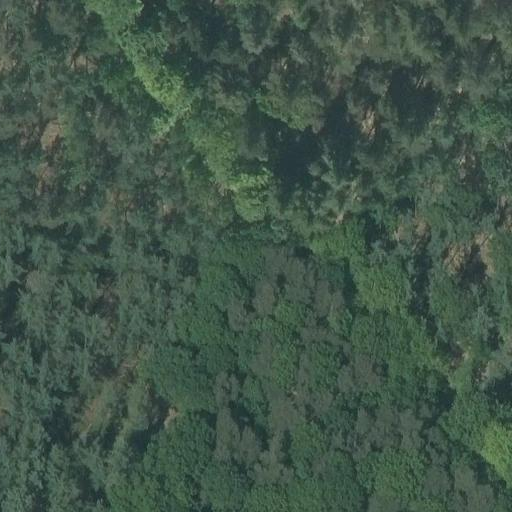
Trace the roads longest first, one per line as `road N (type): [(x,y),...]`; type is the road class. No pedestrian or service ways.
road 1 (track): [(511,510),(255,178)]
road 2 (track): [(255,178),(206,228),(126,511)]
road 3 (track): [(488,0),(255,178)]
road 4 (track): [(255,178),(117,0)]
